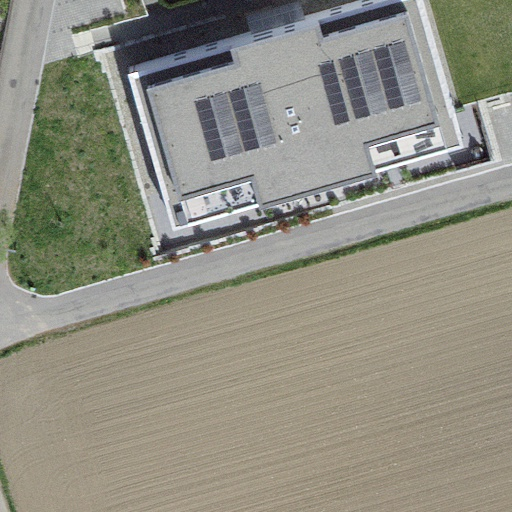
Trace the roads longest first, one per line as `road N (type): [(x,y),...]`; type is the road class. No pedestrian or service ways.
road 1 (residential): [(0,343),(511,190)]
road 2 (residential): [(0,186),(35,0)]
